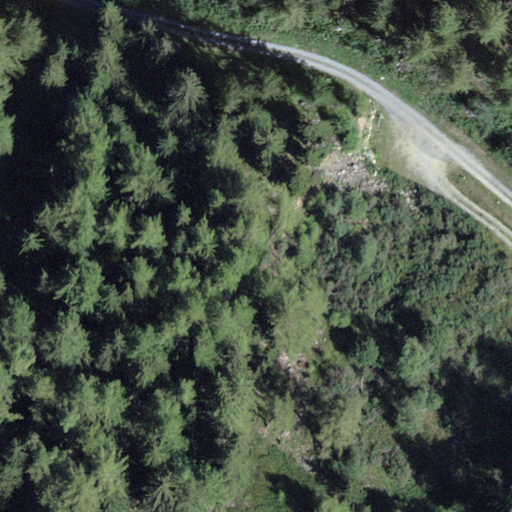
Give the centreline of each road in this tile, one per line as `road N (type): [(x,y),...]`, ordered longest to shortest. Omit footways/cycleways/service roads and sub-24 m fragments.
road 1 (track): [(431,150),(328,66),(65,0)]
road 2 (track): [(431,150),(446,190),(511,245)]
